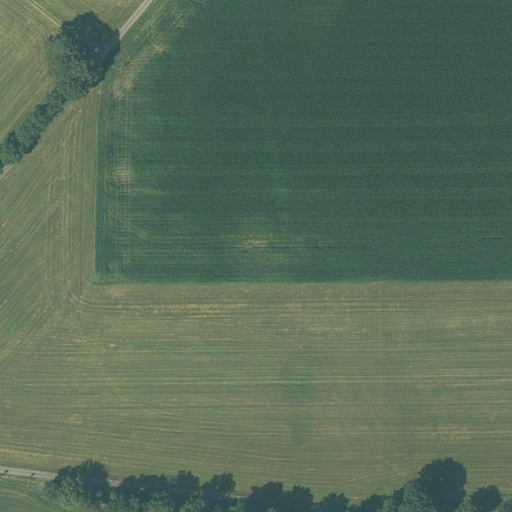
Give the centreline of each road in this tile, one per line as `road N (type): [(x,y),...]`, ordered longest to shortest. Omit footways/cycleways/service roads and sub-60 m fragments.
road 1 (unclassified): [(0,470),(330,511)]
road 2 (unclassified): [(0,177),(149,0)]
